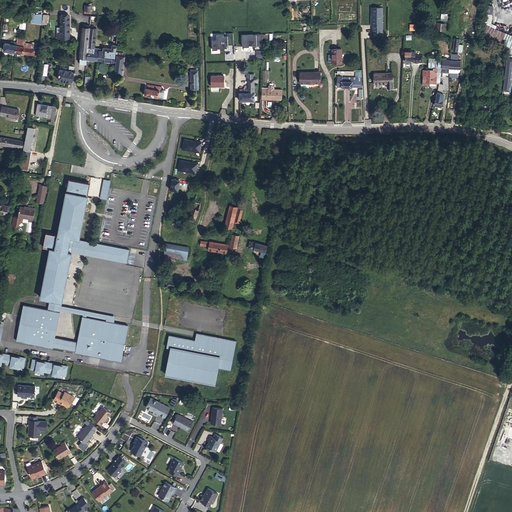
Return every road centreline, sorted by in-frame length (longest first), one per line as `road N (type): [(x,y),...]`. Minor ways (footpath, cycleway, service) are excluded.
road 1 (tertiary): [(511,145),(441,128),(285,127),(0,84)]
road 2 (residential): [(18,496),(87,461),(123,416),(201,457),(177,511)]
road 3 (track): [(511,380),(464,511)]
